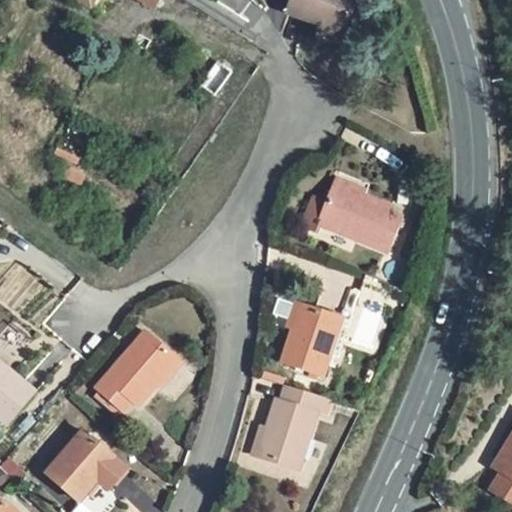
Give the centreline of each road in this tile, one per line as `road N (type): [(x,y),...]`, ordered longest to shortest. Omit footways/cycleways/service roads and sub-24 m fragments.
road 1 (tertiary): [(449,0),(466,37),(481,126),(453,329),(371,511)]
road 2 (residential): [(187,511),(213,453),(246,224)]
road 3 (residential): [(246,224),(195,262),(88,318)]
road 4 (residential): [(246,224),(308,90)]
